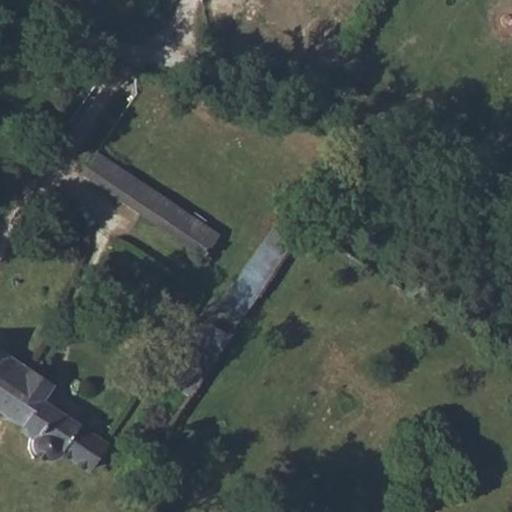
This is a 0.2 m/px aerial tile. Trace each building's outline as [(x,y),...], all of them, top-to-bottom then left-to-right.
[(192,248),(206,226),(119,164),(128,149),(116,144),(108,146),(101,153),(87,144),(71,167),(192,248)] [(216,210),(128,149),(119,164),(206,226),(216,210)] [(191,286),(211,298),(262,223),(240,210),(191,286)] [(271,225),(221,304),(243,317),(292,238),(271,225)] [(356,274),(379,290),(384,281),(363,266),(356,274)] [(139,363),(158,375),(198,317),(177,304),(139,363)] [(206,317),(167,381),(190,396),(230,332),(206,317)] [(98,434),(50,403),(34,392),(44,377),(0,347),(0,410),(25,428),(25,440),(28,446),(39,450),(52,444),(80,462),(98,434)] [(59,387),(44,377),(34,392),(50,403),(59,387)]
